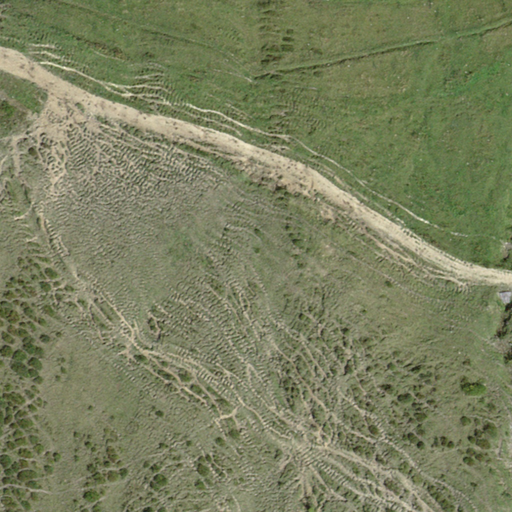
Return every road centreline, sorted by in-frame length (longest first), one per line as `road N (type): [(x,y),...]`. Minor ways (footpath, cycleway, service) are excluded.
road 1 (track): [(451,511),(356,454),(272,447),(201,364),(149,350),(56,265),(0,164)]
road 2 (track): [(0,39),(242,141),(486,270),(511,272)]
